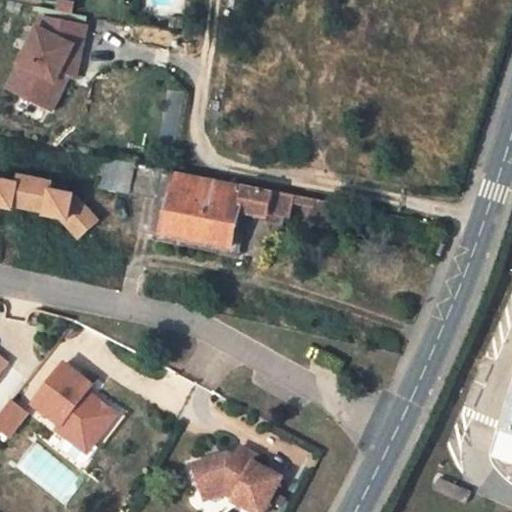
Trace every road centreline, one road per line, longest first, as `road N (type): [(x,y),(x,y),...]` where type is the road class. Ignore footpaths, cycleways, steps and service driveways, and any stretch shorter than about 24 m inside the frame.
road 1 (residential): [(392,433),(185,319),(0,279)]
road 2 (secondary): [(511,137),(437,343),(392,433)]
